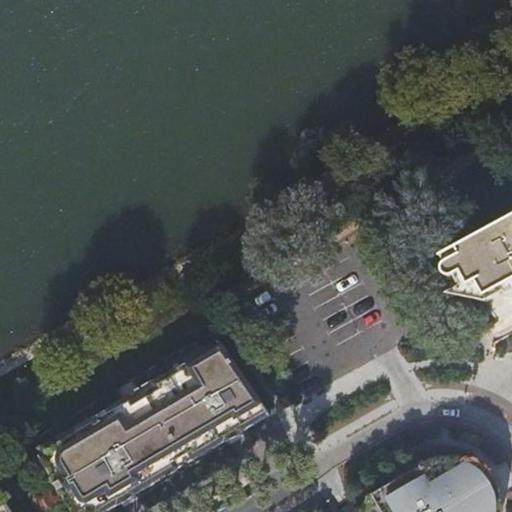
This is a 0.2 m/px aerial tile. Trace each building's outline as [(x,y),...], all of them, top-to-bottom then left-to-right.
[(446,269),(447,271),(445,271),(447,275),(449,276),(450,275),(451,277),(464,270),(470,282),(449,294),(492,306),(511,294),(511,287),(511,286),(511,285),(511,239),(500,246),(497,240),(461,260),(457,252),(443,260),(447,268),(446,269)] [(266,410),(225,350),(211,358),(208,353),(171,375),(173,380),(122,410),(119,406),(67,440),(68,441),(42,457),(47,466),(55,480),(60,489),(74,511),(92,511),(105,505),(106,507),(132,492),(160,475),(159,474),(211,443),(212,445),(234,432),(253,420),(252,419),(266,410)] [(372,511),(500,511),(500,506),(499,494),(495,493),(493,489),(486,477),(487,473),(480,468),(469,462),(461,460),(453,460),(440,462),(379,495),(384,504),(372,511)] [(60,489),(55,480),(30,494),(41,511),(64,511),(65,511),(53,493),(60,489)] [(0,511),(13,511),(0,489),(0,511)]
